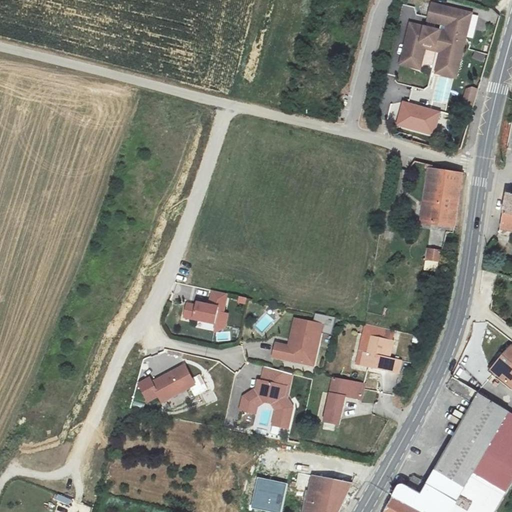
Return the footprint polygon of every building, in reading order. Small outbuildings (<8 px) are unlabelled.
[(427,42),(438,45),(440,45),(437,53),(460,59),(472,13),(433,2),(428,20),(447,24),(445,32),(411,23),(402,57),(412,60),(418,57),(421,44),(427,42)] [(412,60),(402,57),(401,63),(420,68),(427,42),(421,44),(418,57),(412,60)] [(455,77),(460,59),(437,53),(440,45),(438,45),(431,71),(455,77)] [(474,51),(472,58),(483,61),(485,54),(474,51)] [(461,105),(471,109),(476,89),(472,87),(466,89),(461,105)] [(403,101),(396,125),(432,136),(439,112),(403,101)] [(429,168),(422,221),(442,223),(454,225),(456,225),(456,223),(463,173),(429,168)] [(511,191),(508,191),(503,213),(511,214),(511,191)] [(511,214),(503,213),(500,229),(511,231),(511,214)] [(454,233),(456,225),(454,225),(442,223),(441,231),(454,233)] [(425,270),(439,271),(442,249),(427,247),(425,270)] [(211,291),(208,304),(197,302),(196,305),(186,303),(183,317),(214,323),(212,332),(225,326),(228,312),(224,311),(228,295),(211,291)] [(324,325),(293,318),(287,345),(276,342),(273,356),(314,365),(324,325)] [(392,339),(371,334),(367,352),(362,351),(359,364),(398,373),(401,359),(388,356),(392,339)] [(511,345),(510,344),(489,371),(511,389),(511,345)] [(185,364),(151,381),(149,377),(139,382),(148,401),(159,396),(161,400),(195,383),(185,364)] [(292,373),(264,367),(261,381),(262,382),(261,389),(256,388),(242,397),(239,411),(255,414),(257,407),(264,402),(271,404),(275,411),(272,426),(287,429),(292,408),(287,399),(292,373)] [(469,412),(498,432),(511,441),(511,411),(503,407),(451,375),(444,389),(472,406),(469,412)] [(333,377),(324,421),(339,425),(345,395),(360,399),(364,383),(333,377)] [(450,511),(458,500),(498,432),(469,412),(449,445),(453,448),(416,511),(450,511)] [(458,500),(480,511),(496,511),(511,483),(511,441),(498,432),(458,500)] [(380,511),(416,511),(453,448),(449,445),(417,497),(395,486),(380,511)] [(303,511),(339,511),(350,488),(351,485),(296,473),(294,483),(290,482),(288,488),(307,493),(303,511)] [(258,478),(252,507),(272,511),(279,511),(286,484),(258,478)] [(480,511),(458,500),(450,511),(480,511)]
